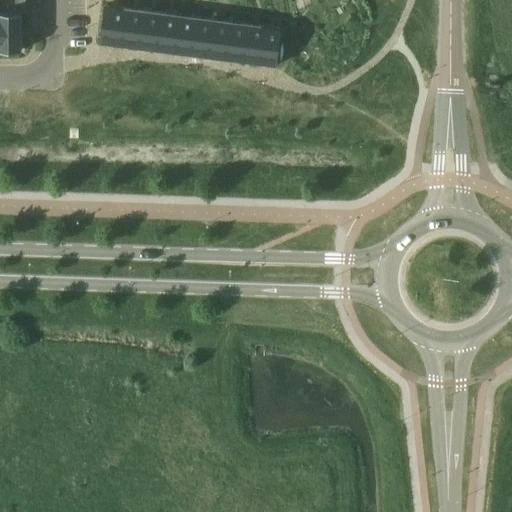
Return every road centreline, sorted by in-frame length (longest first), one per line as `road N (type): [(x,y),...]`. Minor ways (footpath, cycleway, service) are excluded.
road 1 (secondary): [(392,258),(0,251)]
road 2 (secondary): [(0,282),(390,301)]
road 3 (residential): [(450,125),(450,0)]
